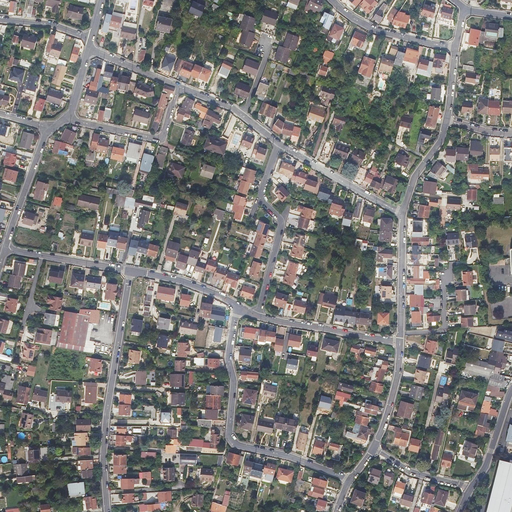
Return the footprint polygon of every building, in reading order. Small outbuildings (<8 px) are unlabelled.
[(53,10),(53,12),(52,13),(57,14),(59,0),(46,0),(45,8),(53,10)] [(300,0),(289,0),(287,7),(297,11),(300,0)] [(322,6),(322,4),(323,2),(320,0),(306,0),(306,1),(309,2),(306,8),(316,13),(317,10),(319,5),(322,6)] [(362,9),(365,11),(368,13),(372,8),(370,5),(373,0),(362,0),(359,4),(363,8),(362,9)] [(487,8),(491,9),(494,9),(495,2),(489,1),(487,8)] [(378,22),(380,19),(381,17),(379,15),(386,5),(384,3),(373,18),(378,22)] [(432,17),(434,12),(435,7),(425,4),(422,15),(432,17)] [(68,15),(74,17),(81,18),(83,9),(70,5),(68,15)] [(436,19),(443,21),(449,23),(453,10),(450,9),(444,7),(440,6),(436,19)] [(262,20),(268,22),(275,24),(279,14),(266,10),(262,20)] [(393,20),(397,14),(392,11),(387,19),(392,22),(393,20)] [(399,11),(397,14),(393,20),(392,24),(404,27),(405,22),(404,22),(405,21),(407,21),(408,19),(407,19),(408,16),(404,14),(404,13),(399,11)] [(330,30),(335,16),(325,12),(323,16),(321,21),(326,23),(325,26),(327,27),(326,28),(330,30)] [(102,31),(101,31),(101,33),(107,34),(109,25),(112,15),(107,14),(102,31)] [(122,18),(112,15),(109,25),(119,28),(122,18)] [(241,28),(245,30),(251,32),(255,19),(245,15),(241,28)] [(172,20),(166,18),(159,16),(156,30),(169,33),(172,20)] [(121,38),(135,40),(137,25),(123,23),(121,38)] [(499,25),(495,24),(486,23),(485,34),(503,37),(504,25),(499,25)] [(266,29),(265,33),(274,36),(277,28),(269,25),(268,29),(266,29)] [(345,29),(341,27),(337,25),(331,36),(339,40),(345,29)] [(472,29),(471,31),(471,34),(467,33),(465,44),(478,46),(481,31),(472,29)] [(250,47),(255,33),(251,32),(245,30),(240,43),(250,47)] [(355,46),(354,47),(354,48),(360,50),(366,36),(355,32),(350,44),(355,46)] [(17,33),(16,34),(16,36),(14,36),(12,43),(15,44),(15,47),(17,48),(21,33),(18,33),(17,33)] [(289,33),(284,47),(290,49),(295,51),(299,36),(289,33)] [(49,57),(50,54),(53,41),(54,38),(55,36),(51,34),(45,56),(49,57)] [(37,38),(31,36),(24,35),(22,44),(34,48),(37,38)] [(53,41),(50,54),(59,57),(63,46),(56,45),(57,42),(53,41)] [(80,49),(76,48),(77,45),(74,44),(70,60),(76,61),(79,52),(82,53),(83,50),(80,49)] [(290,49),(284,47),(280,45),(276,59),(286,63),(290,49)] [(408,58),(406,57),(404,62),(416,65),(419,52),(410,50),(409,55),(408,58)] [(404,62),(406,57),(407,54),(399,52),(395,62),(395,63),(403,66),(404,62)] [(445,63),(445,62),(446,56),(435,54),(434,60),(433,66),(436,66),(435,72),(442,73),(444,63),(445,63)] [(12,67),(13,62),(14,58),(11,57),(9,61),(6,60),(5,65),(12,67)] [(327,57),(326,60),(325,63),(332,66),(334,60),(327,57)] [(370,75),(375,60),(368,58),(367,58),(363,57),(358,71),(370,75)] [(383,58),(377,72),(390,76),(395,63),(395,62),(383,58)] [(429,61),(420,58),(418,67),(427,70),(429,61)] [(175,69),(180,72),(184,63),(185,61),(179,59),(175,69)] [(231,70),(232,68),(233,65),(232,65),(233,62),(227,59),(225,62),(223,61),(221,65),(231,70)] [(259,65),(253,62),(246,60),(242,70),(256,75),(259,65)] [(189,78),(191,75),(194,67),(184,63),(180,72),(179,73),(189,78)] [(62,81),(67,67),(57,64),(53,78),(62,81)] [(199,78),(203,68),(195,65),(194,67),(191,75),(199,78)] [(327,77),(329,73),(330,70),(323,67),(320,74),(327,77)] [(91,81),(89,89),(97,91),(102,69),(97,68),(94,81),(91,81)] [(211,72),(203,68),(199,78),(207,82),(211,72)] [(14,72),(11,72),(10,80),(23,83),(26,71),(15,69),(14,72)] [(475,83),(476,79),(477,75),(467,73),(466,81),(471,82),(475,83)] [(22,93),(28,94),(34,96),(39,77),(27,74),(22,93)] [(119,76),(118,78),(117,88),(122,89),(128,90),(131,78),(119,76)] [(117,88),(118,78),(112,77),(110,87),(116,89),(117,88)] [(316,79),(314,78),(311,77),(308,85),(313,87),(316,79)] [(147,88),(145,87),(144,87),(144,86),(137,83),(134,92),(146,96),(154,95),(152,88),(147,88)] [(251,88),(244,85),(238,83),(234,92),(248,97),(251,88)] [(264,97),(266,92),(268,86),(267,85),(264,84),(259,83),(255,94),(264,97)] [(161,97),(165,98),(166,96),(169,97),(171,93),(173,94),(175,89),(167,86),(166,86),(164,85),(161,97)] [(325,97),(326,96),(329,97),(332,90),(322,86),(319,95),(325,97)] [(440,100),(441,88),(432,87),(431,99),(440,100)] [(97,91),(89,89),(88,88),(84,101),(96,104),(99,91),(97,91)] [(46,100),(53,102),(61,105),(64,94),(49,90),(46,100)] [(167,98),(165,98),(161,97),(158,106),(164,108),(167,98)] [(34,109),(38,110),(42,111),(46,100),(37,98),(34,109)] [(182,108),(190,112),(195,102),(187,99),(185,104),(184,103),(182,108)] [(479,113),(488,114),(489,101),(489,100),(480,100),(479,113)] [(264,114),(267,115),(270,106),(271,103),(266,101),(265,104),(263,103),(259,113),(264,114)] [(489,101),(488,114),(498,114),(498,113),(501,113),(502,102),(489,101)] [(464,102),(463,106),(463,111),(466,111),(473,112),(474,104),(464,102)] [(199,112),(206,115),(208,110),(208,109),(196,104),(194,108),(200,110),(199,112)] [(160,123),(164,108),(158,106),(157,109),(158,110),(156,117),(155,117),(153,124),(157,125),(158,122),(160,123)] [(270,106),(267,115),(270,116),(269,118),(266,126),(270,129),(277,108),(270,106)] [(431,106),(428,115),(437,117),(439,108),(431,106)] [(307,117),(309,118),(312,119),(312,118),(316,119),(316,121),(322,123),(325,113),(311,107),(307,117)] [(105,110),(104,116),(110,118),(112,110),(105,108),(105,110)] [(191,112),(190,112),(182,108),(181,108),(177,119),(181,121),(183,115),(189,117),(191,112)] [(151,113),(143,111),(135,109),(132,119),(147,123),(151,113)] [(205,118),(203,122),(202,125),(208,128),(211,120),(219,123),(221,118),(212,114),(213,111),(208,110),(206,115),(205,118)] [(336,115),(334,120),(339,122),(338,126),(342,128),(346,118),(336,112),(335,114),(336,115)] [(403,115),(400,125),(411,127),(413,117),(403,115)] [(437,117),(428,115),(426,125),(435,127),(437,117)] [(281,133),(284,123),(278,119),(274,125),(273,129),(281,135),(281,133)] [(294,126),(284,123),(281,133),(291,136),(293,128),(294,126)] [(187,125),(184,133),(182,142),(190,145),(196,127),(187,125)] [(295,129),(293,128),(291,136),(290,140),(297,141),(298,135),(294,134),(295,129)] [(72,142),(74,137),(76,132),(66,129),(62,138),(72,142)] [(424,146),(425,142),(426,139),(430,139),(432,133),(421,130),(417,144),(424,146)] [(22,132),(19,139),(16,147),(26,150),(32,136),(22,132)] [(91,149),(96,150),(99,139),(100,135),(94,134),(91,149)] [(244,135),(240,145),(250,149),(254,140),(249,138),(250,137),(244,135)] [(223,153),(225,148),(226,142),(219,140),(207,136),(204,147),(214,150),(223,153)] [(99,139),(96,150),(96,151),(107,153),(110,141),(99,139)] [(57,140),(55,146),(54,151),(67,155),(70,144),(57,140)] [(126,156),(133,157),(139,158),(141,146),(129,143),(126,156)] [(259,146),(255,144),(252,153),(256,154),(255,157),(263,160),(266,150),(259,147),(259,146)] [(342,157),(344,158),(347,159),(350,150),(337,144),(332,156),(341,160),(342,157)] [(484,145),(477,144),(471,144),(470,154),(483,156),(484,145)] [(111,158),(116,159),(122,161),(124,150),(113,147),(111,158)] [(157,155),(157,157),(156,159),(158,159),(157,161),(160,162),(159,166),(163,167),(168,148),(161,147),(159,155),(157,155)] [(366,154),(360,151),(354,148),(348,163),(359,168),(366,154)] [(456,148),(456,150),(455,159),(468,160),(469,149),(456,148)] [(500,148),(490,148),(490,160),(500,160),(500,148)] [(455,159),(456,150),(446,150),(446,161),(455,162),(455,159)] [(85,159),(86,159),(94,160),(96,153),(86,151),(85,159)] [(7,152),(6,156),(5,160),(6,160),(14,162),(15,158),(16,154),(7,152)] [(408,160),(407,160),(406,159),(407,157),(399,153),(398,155),(397,155),(394,161),(405,167),(408,160)] [(151,170),(153,163),(155,156),(144,154),(141,168),(151,170)] [(17,159),(15,158),(14,162),(6,160),(4,164),(14,167),(17,159)] [(282,162),(278,173),(279,173),(279,175),(279,176),(282,177),(283,176),(283,175),(291,178),(293,171),(295,167),(288,165),(288,164),(282,162)] [(431,170),(441,175),(446,168),(437,162),(431,170)] [(186,167),(179,165),(172,163),(169,173),(183,178),(186,167)] [(471,178),(490,179),(490,169),(478,169),(479,164),(468,163),(467,170),(471,170),(471,178)] [(212,179),(213,173),(215,168),(204,165),(200,175),(212,179)] [(3,167),(1,172),(0,176),(0,177),(15,182),(18,171),(3,167)] [(371,183),(372,180),(375,174),(377,169),(373,167),(370,174),(369,173),(365,180),(371,183)] [(256,171),(246,168),(242,180),(250,183),(252,184),(254,180),(253,180),(256,171)] [(368,172),(364,170),(360,168),(356,176),(364,180),(368,172)] [(438,179),(441,175),(431,170),(427,175),(438,179)] [(307,178),(308,175),(297,171),(297,173),(293,171),(291,178),(290,180),(304,184),(307,178)] [(381,186),(383,187),(386,180),(383,179),(381,184),(378,182),(381,176),(375,174),(372,180),(373,181),(370,186),(379,189),(381,186)] [(386,180),(383,187),(383,188),(388,190),(388,192),(394,194),(398,181),(387,177),(386,180)] [(310,179),(307,178),(304,184),(303,189),(313,192),(316,183),(310,180),(310,179)] [(88,188),(89,185),(89,183),(75,179),(73,184),(88,188)] [(237,192),(246,195),(250,183),(242,180),(241,180),(237,192)] [(436,182),(431,181),(426,180),(424,193),(435,194),(436,182)] [(42,200),(43,194),(45,189),(47,189),(48,184),(39,181),(35,198),(42,200)] [(289,194),(281,186),(275,194),(280,199),(279,199),(282,202),(289,194)] [(326,203),(331,205),(333,198),(334,196),(330,195),(331,191),(324,189),(325,188),(320,186),(316,197),(327,200),(326,203)] [(134,198),(135,194),(136,190),(128,188),(126,197),(127,197),(134,198)] [(478,190),(473,190),(468,189),(468,199),(477,199),(478,190)] [(98,209),(100,205),(101,200),(81,195),(78,204),(98,209)] [(115,205),(125,207),(127,197),(126,197),(116,195),(115,205)] [(244,207),(245,207),(246,203),(244,203),(245,198),(235,195),(233,204),(234,204),(244,207)] [(125,207),(134,209),(135,204),(136,199),(134,198),(127,197),(125,207)] [(340,213),(344,215),(345,212),(347,205),(343,204),(343,202),(337,200),(337,199),(333,198),(331,205),(330,209),(340,211),(340,213)] [(446,208),(461,209),(461,199),(447,198),(446,208)] [(163,205),(155,203),(144,200),(143,200),(142,205),(162,209),(162,207),(163,205)] [(174,214),(178,216),(179,214),(186,216),(189,205),(178,202),(174,214)] [(313,206),(304,203),(301,217),(309,220),(310,220),(313,206)] [(244,207),(234,204),(232,211),(235,212),(233,218),(240,221),(244,207)] [(430,206),(425,205),(421,205),(419,217),(428,218),(430,206)] [(215,207),(213,212),(222,216),(224,211),(215,207)] [(375,212),(371,211),(367,209),(364,221),(372,223),(375,212)] [(142,230),(143,227),(143,225),(145,226),(146,223),(148,223),(151,213),(141,210),(138,221),(139,221),(137,229),(142,230)] [(36,214),(31,213),(27,212),(24,223),(32,225),(36,214)] [(351,226),(352,220),(354,214),(345,212),(344,215),(342,223),(351,226)] [(309,220),(301,217),(297,231),(305,233),(309,220)] [(382,219),(380,230),(392,231),(393,222),(391,219),(382,219)] [(268,229),(269,225),(259,222),(256,232),(258,233),(267,236),(268,232),(267,232),(268,229)] [(392,231),(380,230),(380,240),(391,241),(392,231)] [(93,245),(94,240),(95,235),(82,232),(80,244),(84,245),(85,244),(93,245)] [(254,245),(263,248),(267,236),(258,233),(254,245)] [(447,239),(447,244),(448,254),(457,253),(456,243),(459,243),(458,233),(447,234),(448,239),(447,239)] [(305,237),(296,234),(294,239),(295,240),(293,245),(303,248),(305,242),(303,242),(305,237)] [(101,246),(104,246),(107,246),(109,236),(99,235),(96,247),(101,248),(101,246)] [(126,249),(127,244),(128,238),(119,236),(116,248),(126,249)] [(477,236),(466,237),(466,247),(470,246),(472,246),(472,247),(478,247),(477,236)] [(421,238),(416,238),(412,238),(412,245),(421,245),(428,246),(428,237),(421,237),(421,238)] [(181,245),(175,243),(170,241),(166,253),(177,257),(181,245)] [(147,254),(150,245),(139,242),(138,246),(139,246),(137,252),(147,254)] [(159,247),(150,245),(147,254),(157,257),(159,247)] [(250,256),(259,259),(263,248),(254,245),(250,256)] [(293,245),(290,256),(301,259),(304,248),(303,248),(293,245)] [(412,245),(412,249),(412,254),(421,254),(421,245),(412,245)] [(383,261),(384,258),(384,256),(392,256),(393,251),(384,250),(384,247),(377,246),(376,260),(383,261)] [(187,262),(195,265),(197,261),(199,253),(193,251),(194,249),(192,248),(188,258),(187,262)] [(185,269),(187,262),(188,258),(184,256),(180,255),(178,263),(182,264),(180,268),(185,269)] [(412,261),(413,261),(414,261),(414,265),(419,265),(419,261),(422,262),(422,258),(430,258),(430,255),(414,255),(414,258),(412,258),(412,261)] [(206,264),(204,270),(210,272),(215,273),(217,268),(218,264),(208,260),(206,264)] [(195,265),(193,271),(197,273),(198,271),(203,273),(204,270),(206,264),(197,261),(195,265)] [(262,264),(253,261),(249,275),(257,278),(262,264)] [(289,262),(286,273),(295,275),(298,265),(289,262)] [(13,275),(20,277),(22,277),(25,265),(15,264),(14,268),(13,275)] [(228,273),(228,272),(217,268),(215,273),(214,275),(213,278),(218,279),(218,278),(225,281),(228,273)] [(414,278),(423,278),(424,272),(419,272),(419,268),(414,268),(414,272),(412,272),(412,275),(414,275),(414,278)] [(59,272),(59,273),(51,271),(49,282),(62,285),(64,273),(59,272)] [(424,272),(423,278),(414,278),(407,278),(407,281),(408,281),(408,283),(419,283),(425,283),(425,278),(429,278),(429,272),(424,271),(424,272)] [(462,273),(464,286),(465,286),(473,285),(471,272),(462,273)] [(236,288),(240,276),(228,273),(225,281),(224,283),(228,284),(231,285),(231,287),(236,288)] [(292,286),(295,275),(286,273),(284,279),(283,283),(292,286)] [(18,289),(20,277),(13,275),(12,275),(11,275),(10,279),(8,287),(18,289)] [(84,277),(79,276),(73,275),(71,286),(83,288),(84,277)] [(86,288),(100,290),(102,282),(102,279),(88,277),(86,288)] [(108,284),(106,298),(115,300),(115,295),(116,290),(117,286),(108,284)] [(243,286),(240,295),(252,299),(255,290),(243,286)] [(391,286),(382,286),(381,298),(391,298),(391,294),(391,290),(391,286)] [(158,287),(156,298),(162,299),(175,301),(177,290),(158,287)] [(152,291),(151,291),(149,290),(148,293),(147,293),(143,316),(149,317),(152,291)] [(456,298),(456,302),(464,301),(466,301),(465,290),(456,291),(456,295),(457,295),(457,298),(456,298)] [(285,307),(289,296),(277,293),(275,298),(277,299),(275,304),(285,307)] [(182,294),(180,304),(189,306),(191,295),(182,294)] [(335,308),(337,302),(338,297),(325,294),(323,304),(335,308)] [(424,298),(423,295),(416,294),(410,294),(410,307),(419,306),(424,307),(424,298)] [(62,298),(48,296),(47,301),(51,302),(50,304),(51,304),(50,310),(60,312),(61,307),(60,307),(62,298)] [(17,300),(8,298),(6,306),(5,306),(4,311),(15,313),(17,300)] [(304,313),(307,303),(299,301),(295,300),(293,311),(297,312),(297,311),(304,313)] [(210,317),(211,311),(212,305),(202,303),(200,316),(210,317)] [(344,320),(345,313),(345,311),(346,306),(340,306),(340,308),(335,308),(334,320),(344,321),(344,320)] [(424,313),(424,307),(419,306),(419,311),(412,311),(412,323),(411,323),(411,327),(424,327),(424,322),(421,322),(421,314),(424,314),(424,313)] [(474,306),(464,306),(464,315),(475,315),(474,306)] [(100,310),(97,310),(79,309),(79,314),(64,311),(60,337),(58,336),(56,347),(84,352),(89,322),(98,323),(100,310)] [(389,309),(384,309),(379,309),(378,323),(388,324),(389,309)] [(362,312),(357,311),(356,322),(359,323),(360,321),(368,323),(368,324),(372,325),(373,314),(372,314),(370,313),(370,314),(361,313),(362,312)] [(56,315),(46,313),(44,324),(54,326),(56,315)] [(437,316),(437,314),(437,313),(427,313),(427,316),(427,321),(431,321),(435,321),(440,321),(439,315),(437,316)] [(158,323),(157,327),(168,330),(171,319),(161,317),(159,323),(158,323)] [(133,318),(131,331),(142,332),(144,319),(133,318)] [(472,327),(472,318),(461,319),(461,323),(462,323),(462,324),(461,324),(461,328),(472,327)] [(0,319),(0,332),(4,334),(8,322),(0,319)] [(179,332),(196,335),(198,326),(192,324),(193,324),(181,321),(179,332)] [(258,340),(259,329),(245,327),(245,328),(242,328),(241,332),(244,332),(244,337),(254,338),(253,347),(257,348),(257,345),(258,340)] [(49,345),(52,330),(38,328),(36,338),(35,338),(34,342),(49,345)] [(267,330),(259,329),(258,340),(266,341),(266,340),(267,332),(267,330)] [(277,333),(267,332),(266,340),(275,341),(277,333)] [(159,334),(157,347),(167,348),(169,336),(159,334)] [(341,343),(333,341),(325,339),(322,349),(338,353),(341,343)] [(425,353),(434,355),(437,343),(428,340),(425,353)] [(190,343),(179,342),(178,356),(187,357),(187,354),(190,354),(191,349),(189,349),(189,347),(190,343)] [(22,359),(32,361),(35,345),(24,343),(23,348),(24,348),(22,359)] [(359,353),(360,349),(360,347),(353,344),(351,351),(359,353)] [(239,360),(241,360),(243,360),(243,362),(250,363),(251,347),(241,346),(239,360)] [(317,357),(318,353),(319,348),(309,346),(307,355),(313,356),(317,357)] [(375,357),(376,353),(377,350),(367,347),(365,352),(371,354),(371,356),(375,357)] [(130,354),(129,362),(134,363),(138,363),(140,351),(129,350),(129,354),(130,354)] [(457,362),(458,357),(460,352),(454,350),(453,354),(448,353),(445,364),(451,365),(452,361),(457,362)] [(507,358),(490,354),(488,363),(462,357),(460,367),(464,368),(463,373),(474,376),(473,378),(489,382),(488,384),(505,388),(507,381),(504,380),(505,376),(499,374),(501,367),(504,368),(507,358)] [(418,363),(417,366),(429,370),(432,360),(421,357),(419,363),(418,363)] [(378,358),(378,360),(377,362),(381,363),(380,368),(385,369),(386,369),(388,361),(378,358)] [(184,371),(184,366),(185,360),(175,360),(175,371),(184,371)] [(101,364),(101,362),(91,362),(90,369),(101,370),(101,367),(100,367),(101,364)] [(36,367),(32,366),(27,365),(26,376),(34,377),(36,367)] [(374,366),(370,381),(372,381),(378,383),(381,384),(385,369),(380,368),(374,366)] [(424,385),(426,373),(417,370),(415,375),(416,375),(414,382),(424,385)] [(145,371),(141,371),(136,371),(136,384),(144,385),(145,371)] [(184,387),(184,381),(185,375),(172,375),(172,387),(184,387)] [(1,397),(6,398),(10,399),(12,394),(10,393),(12,385),(8,385),(10,377),(7,376),(5,384),(1,397)] [(381,384),(378,383),(372,381),(370,390),(381,394),(382,389),(384,384),(381,384)] [(96,396),(97,391),(97,387),(96,387),(96,383),(84,382),(84,387),(86,387),(85,403),(95,404),(95,396),(96,396)] [(340,382),(339,385),(338,387),(352,391),(354,386),(340,382)] [(262,395),(268,396),(274,398),(277,387),(264,384),(262,395)] [(410,397),(415,398),(421,400),(424,388),(413,385),(410,397)] [(492,392),(492,394),(492,396),(504,397),(504,392),(498,392),(499,387),(488,385),(487,391),(492,392)] [(208,386),(207,395),(221,395),(223,395),(223,386),(208,386)] [(442,396),(445,397),(447,398),(450,387),(445,386),(444,390),(439,388),(436,399),(442,400),(442,396)] [(31,389),(27,388),(22,387),(19,402),(28,405),(31,389)] [(48,392),(41,391),(35,389),(32,399),(45,402),(48,392)] [(255,404),(256,398),(257,391),(245,389),(243,401),(255,404)] [(476,405),(477,400),(478,395),(462,391),(459,401),(476,405)] [(56,392),(56,396),(56,401),(65,402),(72,403),(72,392),(56,392)] [(171,404),(177,405),(184,405),(184,393),(171,393),(171,404)] [(120,394),(119,404),(130,404),(131,404),(131,395),(120,394)] [(207,395),(207,409),(217,409),(219,409),(219,401),(220,401),(221,395),(207,395)] [(410,418),(412,411),(414,405),(402,401),(398,414),(410,418)] [(130,404),(119,404),(119,414),(130,414),(130,404)] [(151,409),(150,418),(155,418),(155,406),(145,405),(144,409),(151,409)] [(377,411),(365,407),(364,407),(364,409),(363,409),(362,412),(368,413),(376,416),(377,411)] [(217,409),(207,409),(206,409),(206,419),(212,419),(217,419),(217,409)] [(367,426),(369,418),(367,417),(368,413),(362,412),(358,410),(356,416),(357,416),(355,423),(367,426)] [(31,429),(31,426),(32,423),(31,423),(33,415),(23,412),(20,427),(31,429)] [(171,423),(171,417),(171,412),(161,412),(161,423),(171,423)] [(254,417),(249,416),(243,414),(241,427),(252,430),(254,417)] [(275,416),(274,423),(273,427),(285,429),(287,419),(275,416)] [(478,424),(488,427),(489,427),(490,423),(484,421),(484,419),(480,418),(478,424)] [(90,429),(90,424),(90,420),(76,419),(76,429),(90,429)] [(298,421),(287,419),(285,429),(296,432),(298,421)] [(273,427),(274,423),(259,420),(257,430),(272,433),(273,427)] [(487,431),(488,427),(478,424),(475,436),(483,437),(484,433),(479,432),(480,429),(487,431)] [(407,445),(409,439),(410,434),(402,432),(403,428),(396,426),(395,430),(397,431),(394,443),(403,445),(403,444),(407,445)] [(176,437),(176,433),(177,429),(176,429),(176,427),(168,427),(168,437),(176,437)] [(358,434),(353,433),(347,431),(346,436),(362,440),(362,439),(367,440),(370,430),(360,427),(358,434)] [(439,459),(445,432),(438,430),(431,462),(437,463),(438,459),(439,459)] [(88,436),(87,436),(87,432),(74,432),(74,439),(72,439),(72,446),(85,446),(86,440),(88,440),(88,436)] [(211,448),(219,448),(220,434),(217,434),(216,434),(216,432),(212,432),(211,443),(211,448)] [(299,432),(298,439),(295,448),(304,450),(307,438),(308,435),(299,432)] [(204,439),(183,438),(182,446),(203,447),(204,442),(204,439)] [(419,452),(420,446),(422,440),(412,438),(409,449),(419,452)] [(316,440),(314,446),(313,452),(321,455),(324,446),(325,442),(316,440)] [(340,460),(340,458),(341,456),(340,455),(341,450),(348,452),(349,448),(345,446),(330,442),(331,442),(328,441),(326,447),(333,449),(332,452),(334,452),(332,459),(340,460)] [(474,457),(476,451),(478,445),(467,441),(463,453),(474,457)] [(25,464),(32,463),(39,463),(38,450),(22,451),(23,464),(25,464)] [(229,453),(228,457),(227,462),(238,465),(239,462),(242,463),(244,456),(229,453)] [(453,455),(444,453),(441,464),(451,467),(453,455)] [(196,465),(197,455),(195,455),(181,454),(180,465),(186,464),(196,465)] [(114,455),(114,465),(126,465),(126,464),(126,455),(114,455)] [(81,469),(91,468),(94,468),(93,463),(92,464),(92,459),(79,460),(80,469),(81,469)] [(511,511),(511,462),(499,459),(485,511),(511,511)] [(244,470),(251,472),(254,462),(246,460),(244,470)] [(261,478),(263,472),(265,465),(254,462),(251,472),(250,475),(250,477),(256,478),(261,480),(261,478)] [(265,465),(263,472),(271,474),(269,479),(273,480),(277,465),(268,463),(267,465),(265,465)] [(15,470),(16,477),(26,476),(25,464),(23,464),(13,465),(14,471),(15,470)] [(126,465),(114,465),(114,474),(126,473),(126,465)] [(92,476),(91,468),(81,469),(82,478),(92,476)] [(164,477),(174,477),(174,468),(163,468),(163,473),(164,473),(164,477)] [(293,472),(286,470),(279,468),(277,478),(291,482),(293,472)] [(378,483),(380,477),(382,472),(373,468),(369,480),(378,483)] [(214,470),(207,470),(201,469),(200,480),(208,480),(208,483),(213,483),(214,470)] [(392,474),(390,474),(388,473),(386,482),(389,483),(388,485),(392,486),(396,474),(393,473),(392,474)] [(242,486),(247,487),(250,477),(250,475),(248,475),(247,480),(243,479),(242,486)] [(122,479),(122,488),(134,488),(134,482),(140,481),(139,478),(136,478),(122,479)] [(326,488),(327,485),(327,482),(314,478),(312,484),(326,488)] [(402,498),(403,493),(406,484),(397,481),(394,490),(397,491),(395,496),(402,498)] [(78,482),(70,483),(68,483),(69,494),(83,493),(82,482),(78,482)] [(322,498),(323,494),(324,490),(315,487),(312,495),(322,498)] [(366,494),(361,492),(356,490),(352,502),(362,506),(366,494)] [(444,506),(447,499),(449,493),(439,490),(435,504),(444,506)] [(421,501),(432,504),(435,495),(432,494),(430,493),(430,492),(427,491),(427,492),(424,491),(421,501)] [(134,502),(134,498),(134,495),(141,494),(141,496),(149,496),(149,492),(123,494),(124,503),(134,502)] [(403,493),(402,498),(400,502),(412,505),(414,496),(403,493)] [(193,501),(192,502),(192,504),(194,506),(202,507),(202,503),(203,495),(195,494),(194,502),(193,501)] [(95,495),(84,497),(84,500),(85,500),(87,509),(97,508),(95,495)] [(220,511),(226,511),(230,496),(227,495),(225,495),(222,506),(213,504),(211,509),(220,511)] [(318,507),(318,508),(317,509),(322,510),(323,508),(325,509),(327,501),(319,499),(317,506),(318,507)]
